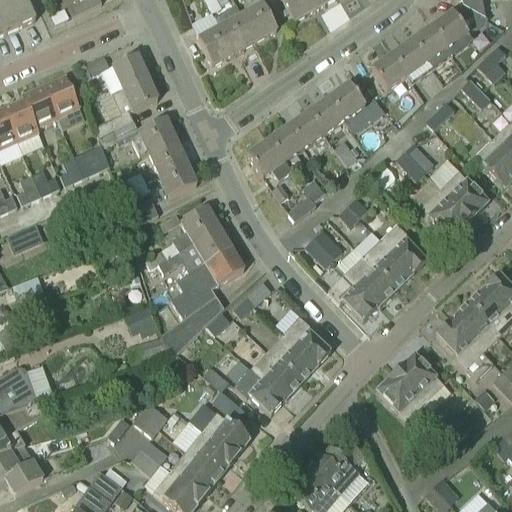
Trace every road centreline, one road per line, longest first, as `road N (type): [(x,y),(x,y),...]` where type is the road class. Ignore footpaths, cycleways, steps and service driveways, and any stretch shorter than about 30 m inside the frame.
road 1 (unclassified): [(369,365),(289,269),(208,139)]
road 2 (unclassified): [(208,139),(402,0)]
road 3 (residential): [(369,365),(511,229)]
road 4 (residential): [(0,78),(148,13)]
road 5 (residential): [(344,392),(238,511)]
road 6 (unclassified): [(208,139),(148,13)]
road 7 (residential): [(407,511),(344,392)]
